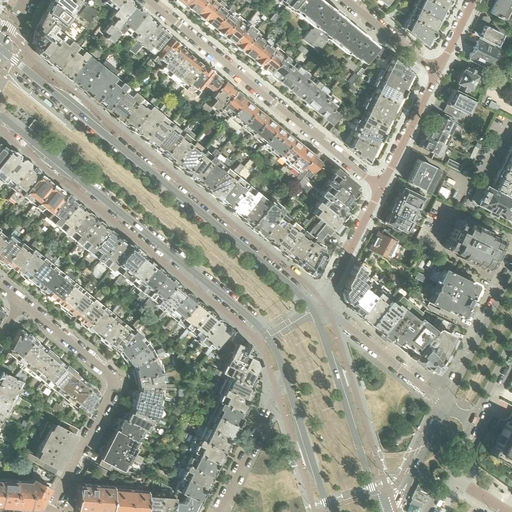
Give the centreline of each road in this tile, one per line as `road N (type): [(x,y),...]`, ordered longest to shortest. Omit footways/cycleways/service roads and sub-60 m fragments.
road 1 (tertiary): [(313,311),(0,50)]
road 2 (tertiary): [(0,115),(269,339)]
road 3 (residential): [(377,188),(148,0)]
road 4 (residential): [(18,301),(114,384),(49,511)]
road 5 (tertiary): [(379,511),(313,311)]
road 6 (residential): [(445,405),(344,323),(313,311)]
road 7 (residential): [(511,268),(445,405)]
road 8 (residential): [(290,391),(272,400),(215,511)]
road 9 (residential): [(313,311),(377,188)]
road 10 (residential): [(377,188),(435,72)]
road 11 (tertiary): [(290,391),(329,511)]
